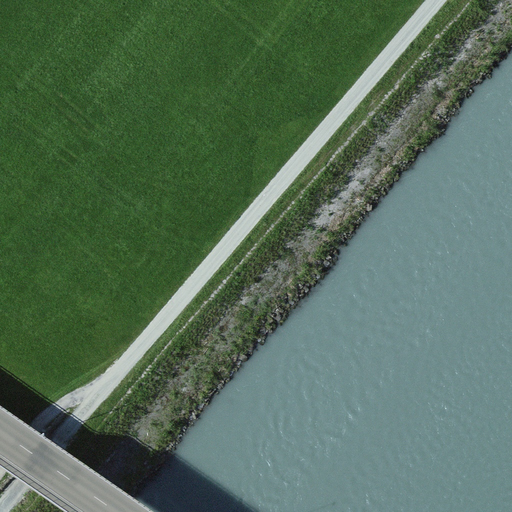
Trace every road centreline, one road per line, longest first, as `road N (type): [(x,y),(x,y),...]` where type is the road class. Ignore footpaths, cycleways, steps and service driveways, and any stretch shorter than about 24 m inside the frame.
road 1 (track): [(440,0),(113,381)]
road 2 (track): [(113,381),(0,511)]
road 3 (track): [(113,381),(67,402),(0,469)]
road 4 (secondary): [(115,511),(0,432)]
